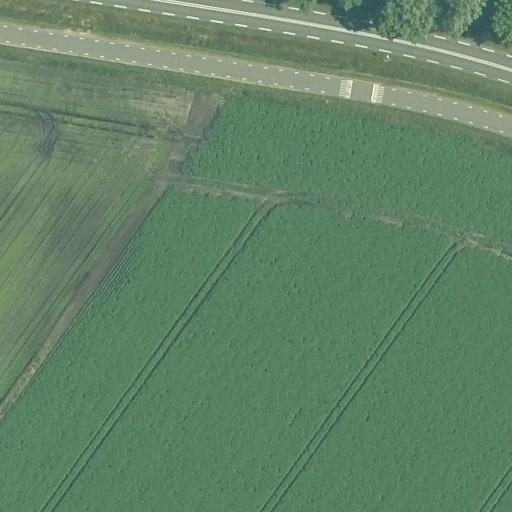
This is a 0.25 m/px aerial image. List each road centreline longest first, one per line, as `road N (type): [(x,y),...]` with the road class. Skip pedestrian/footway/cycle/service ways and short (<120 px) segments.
road 1 (unclassified): [(511,125),(0,30)]
road 2 (primary): [(511,73),(307,24),(161,0)]
